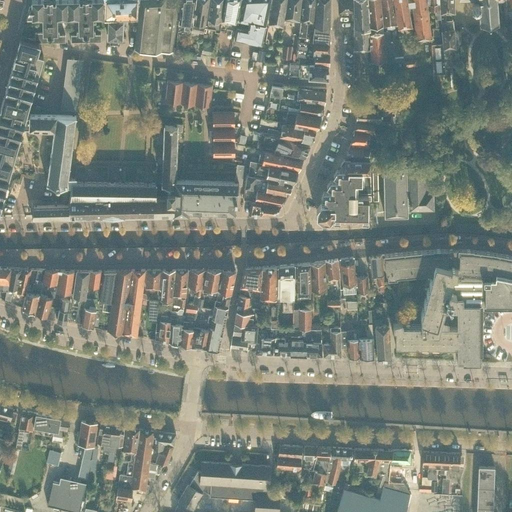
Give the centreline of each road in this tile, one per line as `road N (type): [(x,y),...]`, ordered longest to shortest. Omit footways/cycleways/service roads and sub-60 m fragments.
road 1 (residential): [(511,446),(188,427)]
road 2 (tertiary): [(511,372),(197,356)]
road 3 (residential): [(289,223),(0,222)]
road 4 (residential): [(339,84),(62,53)]
road 5 (residential): [(511,248),(422,242),(242,258)]
road 6 (residential): [(0,259),(242,258)]
road 7 (tertiary): [(197,356),(0,310)]
road 8 (residential): [(0,396),(188,427)]
road 9 (residential): [(289,223),(330,130),(339,84)]
